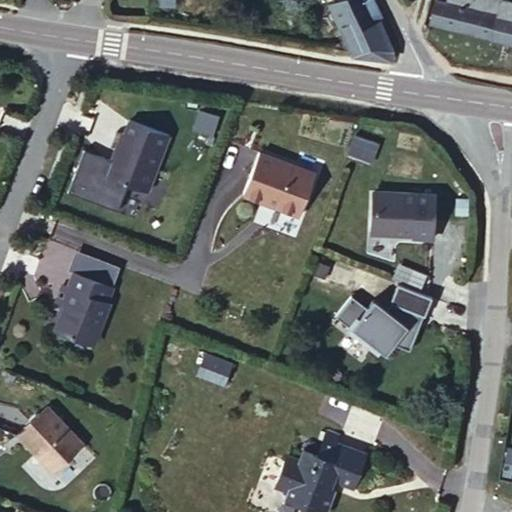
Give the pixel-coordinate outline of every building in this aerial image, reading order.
[(325,0),(348,64),(350,72),(381,64),(375,52),(383,49),(373,25),(361,0),(325,0)] [(407,19),(511,42),(511,37),(511,18),(435,0),(431,0),(429,8),(411,5),(407,19)] [(195,127),(214,131),(217,113),(198,109),(195,127)] [(111,188),(151,204),(174,149),(135,133),(129,147),(127,145),(115,172),(118,173),(111,188)] [(318,203),(263,179),(245,219),(300,244),(318,203)] [(376,222),(372,263),(414,267),(414,270),(433,272),(438,228),(376,222)] [(53,340),(90,356),(108,312),(106,311),(113,296),(75,280),(69,295),(63,292),(56,310),(64,314),(53,340)] [(363,337),(348,324),(331,345),(379,386),(388,376),(405,380),(421,345),(388,331),(384,340),(370,329),(363,337)] [(226,384),(234,360),(206,350),(198,374),(226,384)] [(199,365),(176,356),(165,378),(188,389),(199,365)] [(21,429),(9,440),(42,480),(71,455),(38,415),(30,422),(25,421),(19,427),(21,429)] [(270,511),(319,511),(321,507),(339,511),(353,478),(325,466),(328,458),(314,453),(304,475),(285,469),(279,479),(273,477),(259,506),(271,511),(270,511)]
